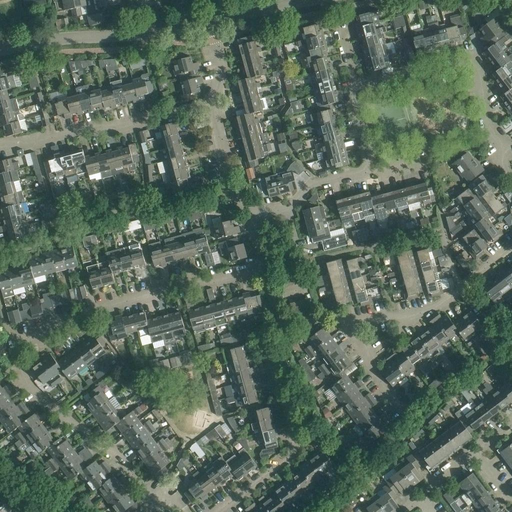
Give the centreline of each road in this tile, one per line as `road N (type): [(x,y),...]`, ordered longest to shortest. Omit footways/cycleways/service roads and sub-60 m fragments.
road 1 (residential): [(154,503),(117,453),(31,386),(17,340),(72,312),(261,265)]
road 2 (residential): [(278,322),(268,338),(296,439),(290,454),(217,511)]
road 3 (tertiary): [(0,49),(211,20)]
road 4 (residential): [(0,144),(209,110)]
road 5 (residential): [(488,135),(474,63),(355,85)]
road 6 (residential): [(209,110),(222,125),(221,177),(258,215)]
road 7 (residential): [(258,215),(289,207),(309,186),(371,171)]
road 8 (residential): [(371,171),(463,149),(488,135)]
